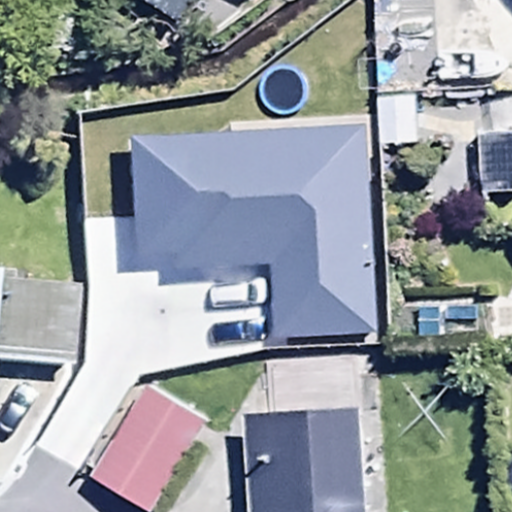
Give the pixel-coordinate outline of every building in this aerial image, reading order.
[(134,0),(189,36),(213,0),(238,0),(252,9),(257,0),(134,0)] [(0,371),(75,374),(77,300),(2,298),(3,285),(0,284),(0,371)] [(94,354),(34,459),(92,493),(153,388),(94,354)] [(154,398),(99,491),(133,511),(166,511),(213,433),(154,398)] [(251,432),(255,511),(379,511),(375,425),(251,432)]
